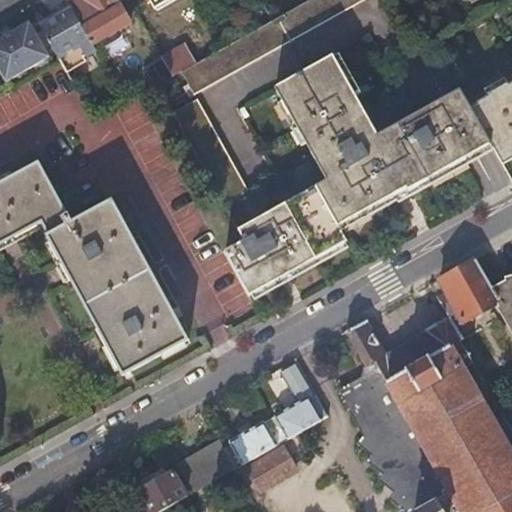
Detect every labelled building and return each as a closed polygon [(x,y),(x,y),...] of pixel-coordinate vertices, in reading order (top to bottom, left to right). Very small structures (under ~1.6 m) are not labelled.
[(72,0),(70,1),(73,8),(94,46),(133,23),(120,0),(72,0)] [(197,63),(183,71),(189,81),(183,84),(190,96),(363,0),(307,0),(280,16),(274,19),(197,63)] [(42,26),(60,58),(81,46),(87,57),(97,50),(94,46),(73,8),(42,26)] [(50,56),(29,22),(0,38),(0,66),(8,81),(50,56)] [(162,57),(167,66),(173,76),(183,71),(197,63),(186,44),(162,57)] [(229,249),(253,294),(350,240),(341,225),(408,188),(410,191),(493,144),(474,113),(470,107),(460,88),(379,134),(333,55),(275,87),(328,180),(243,228),(249,239),(246,241),(229,249)] [(150,76),(155,86),(159,84),(173,76),(167,66),(150,76)] [(511,83),(470,107),(474,113),(493,144),(504,164),(511,159),(511,83)] [(253,191),(201,98),(176,112),(230,204),(253,191)] [(0,245),(7,242),(43,222),(49,234),(46,236),(67,272),(124,375),(191,337),(114,198),(77,219),(73,211),(69,213),(41,160),(0,182),(0,245)] [(451,318),(457,328),(496,305),(511,331),(511,275),(493,287),(476,258),(431,284),(451,318)] [(473,511),(511,489),(511,424),(463,340),(464,339),(457,328),(451,318),(447,321),(446,319),(428,328),(430,331),(388,355),(367,319),(348,331),(363,357),(369,367),(366,378),(342,392),(368,437),(361,444),(376,458),(371,462),(386,476),(382,480),(397,494),(393,499),(412,511),(473,511)] [(308,381),(297,364),(283,372),(293,389),(308,381)] [(264,405),(251,384),(240,391),(253,411),(264,405)] [(280,435),(284,442),(330,416),(326,408),(316,393),(311,396),(311,395),(276,415),(277,416),(271,419),(280,435)] [(235,448),(230,451),(239,467),(284,442),(280,435),(271,419),(267,422),(266,421),(231,441),(233,444),(235,448)] [(194,493),(238,468),(239,467),(230,451),(228,447),(223,439),(177,465),(190,487),(194,493)] [(263,491),(299,471),(286,448),(250,468),(263,491)] [(143,492),(136,496),(145,511),(160,511),(194,493),(190,487),(186,489),(176,472),(175,473),(143,492)] [(511,511),(511,489),(473,511),(511,511)]
